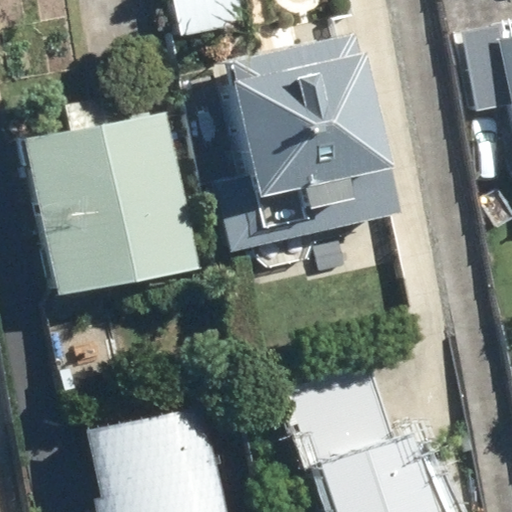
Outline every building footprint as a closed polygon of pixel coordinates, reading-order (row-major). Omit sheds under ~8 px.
[(151,0),(159,36),(230,22),(225,0),(151,0)] [(184,67),(221,243),(393,206),(356,30),(184,67)] [(511,34),(475,42),(503,175),(511,173),(511,34)] [(0,137),(0,167),(23,298),(167,273),(139,113),(0,137)] [(347,367),(267,391),(289,465),(282,467),(290,494),(273,499),(276,511),(406,511),(387,461),(376,463),(347,367)] [(195,511),(178,408),(54,429),(66,511),(195,511)]
